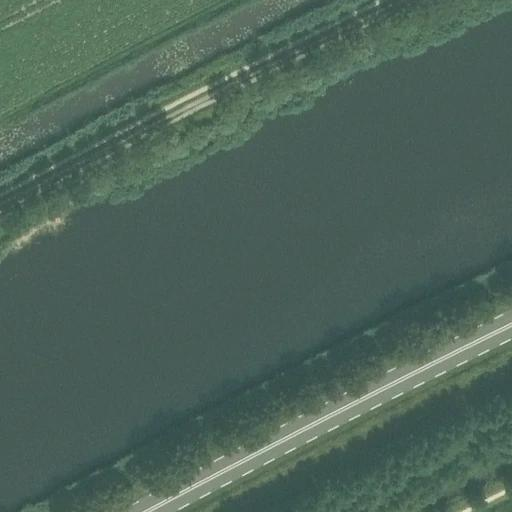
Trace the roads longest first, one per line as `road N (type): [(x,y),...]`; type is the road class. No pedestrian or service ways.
road 1 (track): [(0,211),(420,0)]
road 2 (primary): [(145,511),(511,324)]
